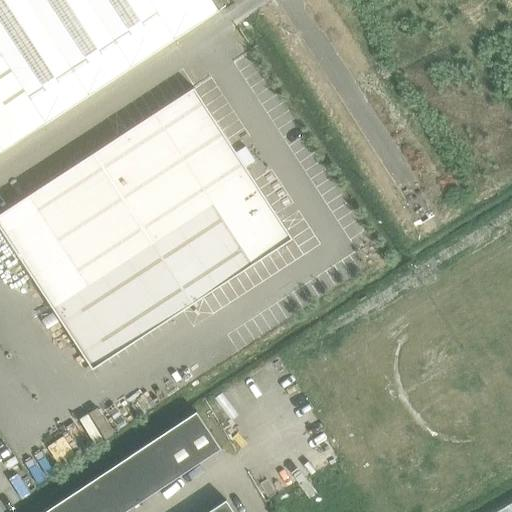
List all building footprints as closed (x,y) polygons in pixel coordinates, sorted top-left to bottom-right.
[(0,0),(0,154),(217,10),(210,0),(0,0)] [(192,87),(0,213),(0,227),(92,369),(290,238),(192,87)] [(196,412),(176,425),(156,438),(180,475),(220,448),(196,412)] [(156,438),(136,452),(160,488),(180,475),(156,438)] [(136,452),(116,465),(140,501),(160,488),(136,452)] [(116,465),(96,478),(118,511),(124,511),(140,501),(116,465)] [(118,511),(96,478),(76,491),(89,511),(118,511)] [(89,511),(76,491),(56,505),(60,511),(89,511)] [(207,511),(233,511),(226,500),(207,511)] [(511,511),(511,501),(492,511),(511,511)]
